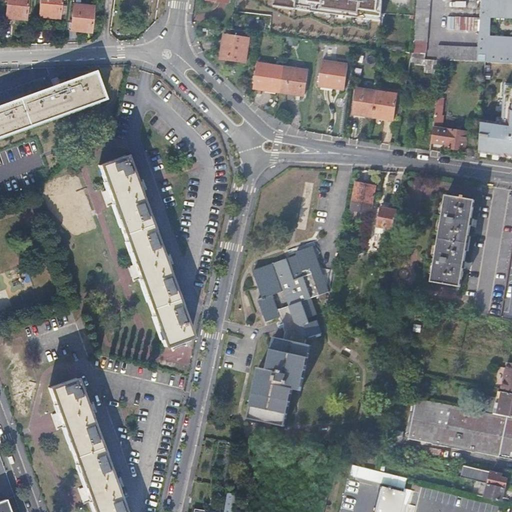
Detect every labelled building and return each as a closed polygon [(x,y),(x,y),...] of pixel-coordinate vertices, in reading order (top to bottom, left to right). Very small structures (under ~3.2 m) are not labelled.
[(26,0),(6,0),(5,15),(18,17),(18,19),(25,20),(26,0)] [(39,0),(38,15),(50,16),(50,18),(58,19),(60,0),(39,0)] [(275,0),(275,6),(380,20),(382,0),(275,0)] [(416,0),(413,42),(426,42),(429,0),(416,0)] [(511,0),(488,0),(489,0),(487,0),(480,0),(479,19),(478,34),(477,50),(476,57),(484,58),(484,64),(511,64),(511,40),(489,39),(491,17),(511,17),(511,0)] [(93,7),(73,5),(71,28),(83,30),(84,32),(91,33),(93,7)] [(478,34),(479,19),(447,17),(446,31),(478,34)] [(225,35),(221,60),(243,64),(247,39),(225,35)] [(441,61),(476,63),(476,57),(477,50),(437,46),(436,61),(441,61)] [(347,66),(321,63),(318,85),(343,88),(347,66)] [(409,65),(409,73),(423,74),(423,66),(409,65)] [(253,88),(279,92),(283,69),(257,66),(253,88)] [(283,69),(279,92),(304,96),(307,73),(283,69)] [(94,73),(0,106),(0,137),(104,99),(94,73)] [(501,123),(479,120),(477,154),(506,158),(506,157),(511,157),(511,84),(504,84),(501,123)] [(372,118),(376,92),(356,89),(353,115),(372,118)] [(396,95),(376,92),(372,118),(392,122),(396,95)] [(435,97),(434,122),(445,123),(445,98),(435,97)] [(466,133),(447,130),(445,149),(464,152),(466,133)] [(191,338),(126,157),(99,167),(164,347),(191,338)] [(375,187),(355,183),(351,211),(370,214),(370,211),(375,187)] [(474,200),(444,195),(430,281),(461,286),(474,200)] [(393,229),(397,212),(380,209),(376,226),(393,229)] [(283,335),(282,340),(272,338),(264,371),(257,369),(246,418),(284,426),(292,390),(299,391),(309,347),(303,345),(305,338),(308,337),(309,339),(313,337),(320,335),(316,321),(309,324),(307,319),(316,315),(311,298),(321,295),(311,265),(308,257),(315,255),(312,247),(294,252),(296,256),(252,270),(254,278),(253,278),(261,300),(256,301),(264,323),(277,318),(279,323),(276,324),(278,330),(281,330),(283,335)] [(317,263),(315,255),(308,257),(311,265),(317,263)] [(317,263),(311,265),(321,295),(328,293),(317,263)] [(511,363),(505,362),(499,389),(511,391),(511,363)] [(124,511),(76,379),(49,389),(94,511),(124,511)] [(511,416),(511,393),(500,391),(496,414),(511,416)] [(467,408),(418,398),(410,437),(511,458),(511,416),(496,414),(467,408)] [(487,484),(505,489),(507,479),(500,477),(501,475),(460,464),(456,477),(487,484)] [(484,498),(501,502),(505,489),(487,484),(484,498)] [(374,511),(401,511),(406,493),(380,487),(374,511)] [(232,511),(236,495),(226,493),(222,511),(232,511)] [(9,511),(5,500),(0,502),(0,511),(9,511)]
